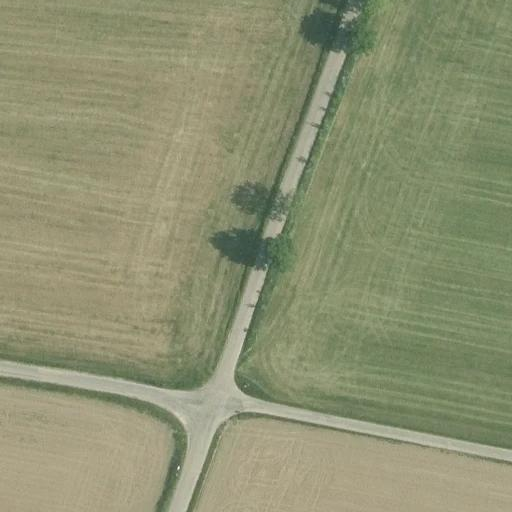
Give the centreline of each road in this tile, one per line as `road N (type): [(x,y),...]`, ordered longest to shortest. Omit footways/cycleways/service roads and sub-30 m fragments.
road 1 (unclassified): [(362,0),(214,409)]
road 2 (unclassified): [(214,409),(511,458)]
road 3 (unclassified): [(0,374),(214,409)]
